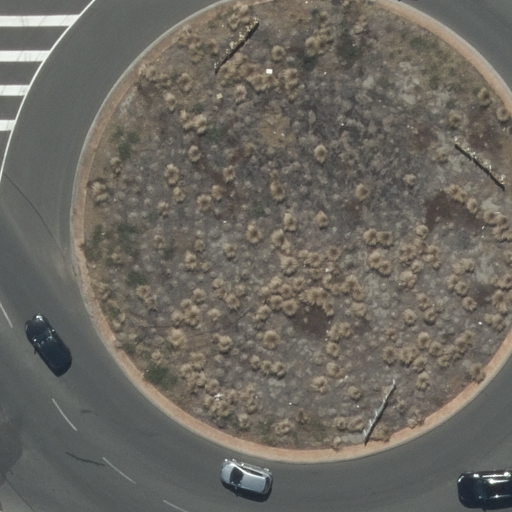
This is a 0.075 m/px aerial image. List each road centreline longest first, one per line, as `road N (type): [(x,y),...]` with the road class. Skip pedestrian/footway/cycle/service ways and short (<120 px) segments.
road 1 (trunk): [(14,328),(3,203),(20,121),(59,47),(104,0)]
road 2 (trunk): [(186,511),(117,470),(68,420)]
